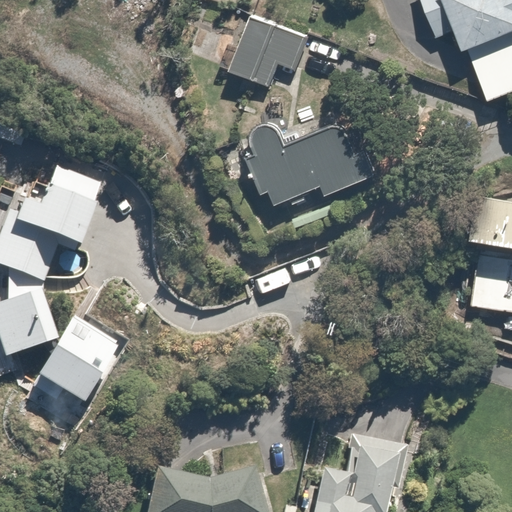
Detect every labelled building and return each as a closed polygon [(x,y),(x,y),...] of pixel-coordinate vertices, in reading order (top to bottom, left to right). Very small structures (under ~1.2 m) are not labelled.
[(0,0),(0,36),(12,35),(9,13),(20,11),(18,0),(0,0)] [(511,0),(422,0),(437,40),(457,33),(466,56),(470,54),(490,105),(511,95),(511,0)] [(296,16),(295,20),(316,25),(321,7),(300,1),(298,5),(291,3),(288,14),(296,16)] [(309,40),(253,20),(231,75),(270,90),(280,66),(295,73),(309,40)] [(256,151),(247,155),(253,172),(250,173),(253,181),(256,180),(262,196),(271,193),(276,207),(291,201),(293,207),(309,201),(307,195),(325,188),(328,198),(367,183),(342,116),(302,131),(300,127),(282,134),(281,132),(280,131),(279,130),(278,129),(277,128),(276,128),(275,127),(273,126),(272,126),(270,126),(269,126),(267,126),(266,126),(265,126),(263,127),(262,127),(261,128),(259,129),(258,130),(257,131),(256,132),(255,133),(255,134),(254,136),(254,137),(253,138),(253,140),(253,141),(253,143),(253,144),(254,145),(254,147),(255,148),(255,149),(256,151)] [(0,347),(3,360),(55,346),(41,297),(42,289),(49,289),(57,255),(85,260),(100,184),(54,168),(42,210),(11,198),(0,233),(0,272),(8,275),(5,303),(0,304),(0,347)] [(511,197),(481,194),(475,243),(511,247),(511,197)] [(511,265),(477,261),(471,307),(511,312),(511,265)] [(40,386),(81,411),(124,342),(83,317),(40,386)] [(309,511),(396,511),(409,445),(348,434),(342,471),(318,467),(309,511)] [(203,446),(155,473),(150,511),(271,511),(254,440),(203,446)]
